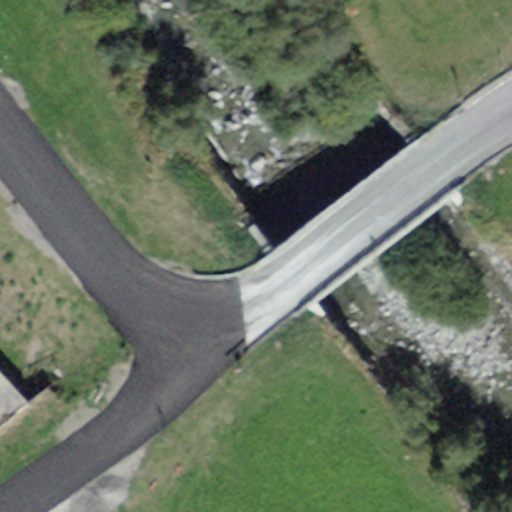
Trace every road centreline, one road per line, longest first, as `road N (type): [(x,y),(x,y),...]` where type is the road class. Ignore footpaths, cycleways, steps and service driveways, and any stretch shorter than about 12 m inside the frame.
road 1 (tertiary): [(511,114),(459,146),(189,356)]
road 2 (tertiary): [(189,356),(0,126)]
road 3 (unclassified): [(189,356),(13,511)]
